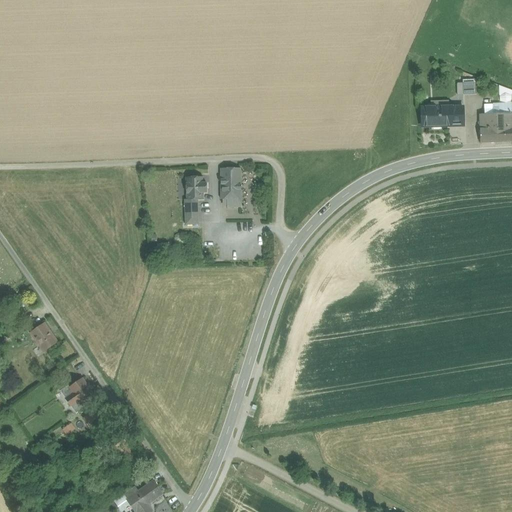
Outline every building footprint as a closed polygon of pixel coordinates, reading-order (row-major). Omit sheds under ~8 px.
[(475,83),(462,83),(463,96),(476,96),(475,83)] [(449,107),(449,126),(463,125),(463,103),(448,104),(449,107)] [(493,114),(511,113),(511,103),(492,104),(493,114)] [(421,127),(449,126),(449,107),(421,108),(421,127)] [(511,142),(511,113),(493,114),(479,115),(480,144),(511,142)] [(241,169),(220,169),(221,200),(222,200),(227,200),(227,206),(227,208),(241,208),(241,169)] [(197,200),(203,200),(203,194),(207,194),(206,183),(203,183),(202,178),(186,178),(186,200),(187,201),(197,200)] [(187,201),(186,200),(184,200),(185,225),(198,225),(197,200),(187,201)] [(21,333),(13,320),(3,327),(11,340),(21,333)] [(64,345),(49,323),(32,334),(47,356),(64,345)] [(84,378),(80,373),(71,380),(76,386),(70,391),(73,395),(67,400),(75,410),(82,405),(85,408),(101,395),(86,377),(84,378)] [(112,421),(103,409),(85,421),(94,434),(112,421)] [(144,461),(131,443),(116,453),(129,471),(144,461)] [(169,496),(158,481),(145,490),(142,486),(127,497),(137,511),(157,511),(154,507),(169,496)]
